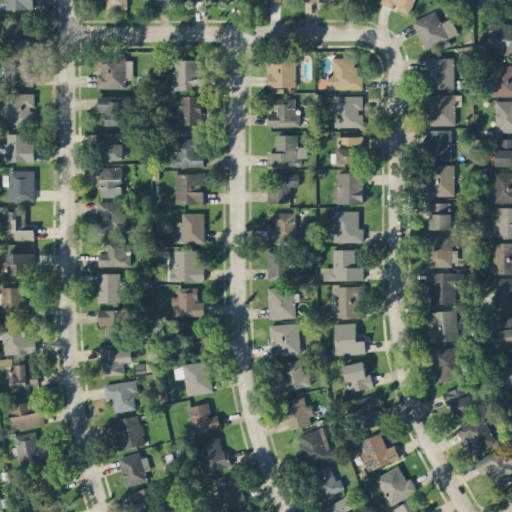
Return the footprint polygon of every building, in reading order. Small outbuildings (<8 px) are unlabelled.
[(32,8),(32,0),(5,0),(5,8),(32,8)] [(104,0),(105,8),(127,7),(126,0),(104,0)] [(379,0),(379,1),(408,12),(412,0),(379,0)] [(411,20),(424,49),(457,33),(448,13),(438,17),(434,9),(411,20)] [(28,43),(28,17),(3,17),(3,43),(28,43)] [(511,53),(511,22),(490,19),(487,39),(495,40),(494,51),(511,53)] [(3,84),(30,84),(30,54),(3,54),(3,84)] [(96,56),(96,86),(124,86),(124,77),(131,77),(131,56),(96,56)] [(267,88),(294,88),(294,56),(267,56),(267,88)] [(352,56),(327,56),(327,88),(361,88),(361,67),(352,67),(352,56)] [(453,86),(453,56),(425,56),(425,86),(453,86)] [(173,58),(173,79),(165,79),(165,88),(201,88),(201,58),(173,58)] [(511,94),(511,63),(489,63),(489,94),(511,94)] [(6,121),(33,121),(33,91),(6,91),(6,121)] [(453,123),(453,92),(425,92),(425,123),(453,123)] [(97,113),(105,113),(105,123),(124,123),(124,94),(97,94),(97,113)] [(200,123),(200,94),(179,94),(179,123),(200,123)] [(333,124),(362,124),(362,94),(333,94),(333,124)] [(297,97),(277,97),(277,106),(267,106),(267,124),(297,124),(297,97)] [(494,130),(511,130),(511,98),(494,98),(494,130)] [(450,158),(450,127),(425,127),(425,158),(450,158)] [(121,131),(97,130),(97,157),(121,157),(121,131)] [(32,140),(24,140),(24,132),(6,132),(6,142),(1,142),(1,159),(32,159),(32,140)] [(268,163),(301,164),(301,133),(276,133),(275,149),(268,149),(268,163)] [(339,135),(338,145),(333,144),(333,162),(362,162),(362,135),(339,135)] [(170,165),(202,165),(202,145),(198,145),(198,137),(170,137),(170,165)] [(511,137),(492,137),(492,163),(511,163),(511,137)] [(453,194),(453,163),(431,163),(431,172),(425,172),(425,194),(453,194)] [(98,195),(120,195),(120,165),(98,165),(98,195)] [(5,199),(33,199),(33,168),(5,168),(5,199)] [(511,201),(511,169),(492,169),(492,201),(511,201)] [(202,171),(174,171),(174,201),(202,201),(202,171)] [(267,200),(288,200),(288,191),(297,191),(297,171),(267,171),(267,200)] [(332,171),(332,201),(363,201),(363,171),(332,171)] [(124,230),(124,200),(97,200),(97,230),(124,230)] [(450,227),(450,201),(427,201),(427,227),(450,227)] [(494,236),(511,236),(511,205),(494,205),(494,236)] [(1,237),(31,237),(31,219),(22,219),(22,209),(1,209),(1,237)] [(360,209),(333,209),(333,239),(360,239),(360,209)] [(294,210),(276,210),(276,221),(267,221),(267,238),(294,238),(294,210)] [(177,221),(177,240),(203,240),(203,211),(180,211),(180,221),(177,221)] [(454,265),(454,233),(426,233),(426,265),(454,265)] [(98,263),(127,263),(127,236),(106,236),(106,246),(98,246),(98,263)] [(492,272),(511,272),(511,240),(492,240),(492,272)] [(201,278),(201,259),(193,259),(193,248),(170,248),(170,278),(201,278)] [(358,248),(332,248),(332,267),(323,267),(323,278),(358,278),(358,248)] [(267,277),(293,277),(292,249),(266,249),(267,277)] [(0,272),(33,272),(33,251),(5,251),(5,260),(0,260),(0,272)] [(428,301),(453,301),(453,290),(462,290),(462,270),(428,270),(428,301)] [(97,300),(123,300),(123,271),(97,271),(97,300)] [(511,306),(511,276),(492,276),(492,306),(511,306)] [(335,316),(361,316),(361,284),(335,284),(335,316)] [(295,285),(267,285),(267,316),(295,316),(295,285)] [(22,286),(0,286),(0,313),(32,313),(32,296),(22,296),(22,286)] [(201,314),(201,286),(173,286),(173,314),(201,314)] [(97,325),(106,325),(106,335),(119,335),(119,307),(97,307),(97,325)] [(457,337),(454,307),(426,310),(430,340),(457,337)] [(500,343),(511,341),(511,315),(497,317),(500,343)] [(270,352),(297,352),(297,322),(270,322),(270,352)] [(332,322),(332,352),(364,352),(364,338),(354,338),(354,322),(332,322)] [(182,323),(182,351),(203,351),(203,323),(182,323)] [(24,324),(1,324),(1,351),(34,351),(34,334),(24,334),(24,324)] [(102,373),(123,371),(120,342),(99,344),(102,373)] [(431,349),(437,379),(461,374),(456,345),(431,349)] [(511,383),(511,351),(495,356),(504,386),(511,383)] [(283,361),(284,371),(276,373),(279,389),(309,383),(303,357),(283,361)] [(348,389),(369,385),(363,359),(343,364),(348,389)] [(37,362),(11,362),(11,384),(37,384),(37,362)] [(184,391),(208,391),(208,362),(184,362),(184,391)] [(138,406),(134,378),(103,382),(106,401),(115,400),(116,409),(138,406)] [(443,391),(453,415),(474,407),(464,383),(443,391)] [(385,415),(369,393),(353,404),(368,427),(385,415)] [(281,400),(288,427),(310,422),(303,394),(281,400)] [(44,421),(41,407),(31,409),(29,398),(7,403),(12,428),(44,421)] [(214,407),(208,409),(205,400),(183,407),(190,433),(219,425),(214,407)] [(109,421),(118,449),(145,441),(136,412),(109,421)] [(457,425),(469,453),(494,442),(481,414),(457,425)] [(296,433),(302,462),(330,456),(323,426),(296,433)] [(52,455),(49,441),(37,443),(35,430),(12,435),(17,462),(52,455)] [(367,468),(398,458),(391,438),(381,441),(378,432),(357,439),(367,468)] [(221,435),(195,441),(202,470),(228,464),(221,435)] [(496,480),(511,469),(511,447),(504,452),(499,444),(474,461),(484,477),(491,473),(496,480)] [(151,478),(143,449),(118,456),(125,485),(151,478)] [(317,499),(343,486),(331,462),(313,471),(318,480),(310,485),(317,499)] [(414,489),(398,463),(375,477),(391,503),(414,489)] [(26,471),(34,496),(59,489),(52,464),(26,471)] [(214,478),(223,505),(243,498),(234,471),(214,478)] [(156,511),(148,485),(129,491),(136,511),(156,511)] [(346,511),(346,510),(352,508),(346,495),(320,507),(322,511),(346,511)] [(391,507),(393,511),(429,511),(428,508),(420,511),(412,497),(391,507)] [(57,511),(57,503),(34,503),(34,511),(57,511)]
